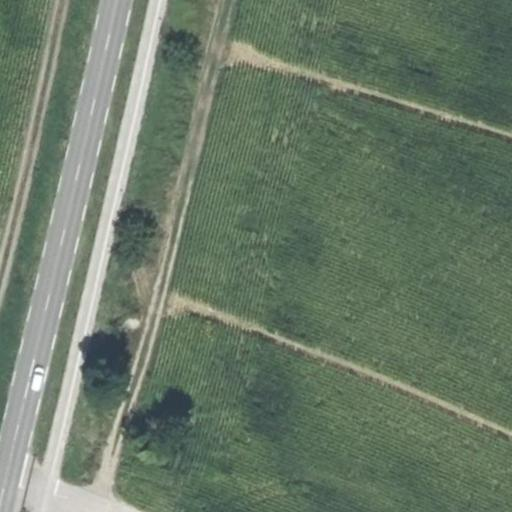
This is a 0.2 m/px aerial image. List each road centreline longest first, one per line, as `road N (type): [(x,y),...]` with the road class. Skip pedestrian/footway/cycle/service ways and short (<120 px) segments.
road 1 (track): [(93,504),(167,264),(228,0)]
road 2 (secondary): [(0,504),(117,0)]
road 3 (track): [(0,272),(58,0)]
